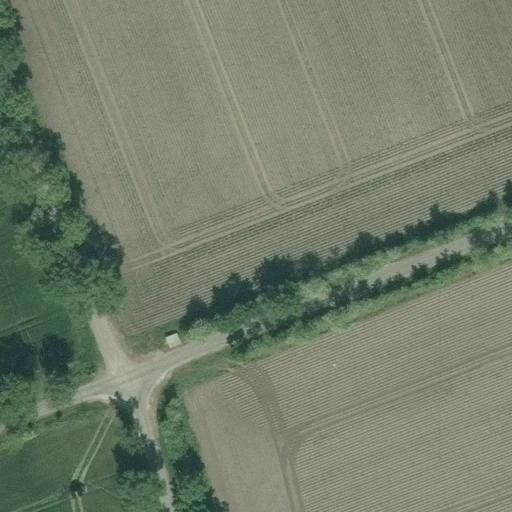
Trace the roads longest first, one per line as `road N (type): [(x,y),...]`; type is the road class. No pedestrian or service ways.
road 1 (unclassified): [(511,229),(109,384)]
road 2 (track): [(0,100),(109,384)]
road 3 (unclassified): [(109,384),(151,511)]
